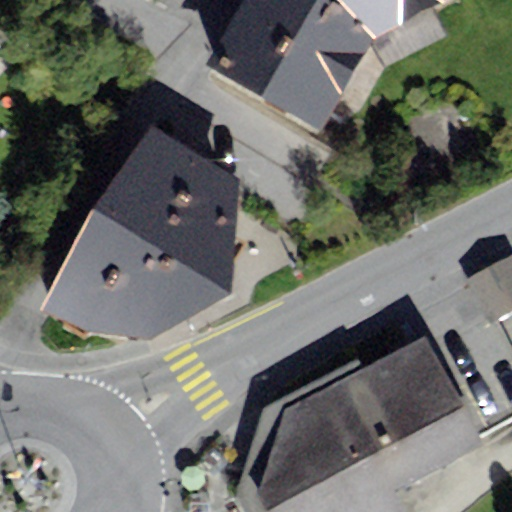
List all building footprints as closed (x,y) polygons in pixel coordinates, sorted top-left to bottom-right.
[(248,0),(210,68),(320,131),(375,39),(446,0),(248,0)] [(153,127),(94,210),(233,292),(234,263),(240,180),(153,127)] [(152,340),(233,292),(94,210),(44,312),(92,332),(152,340)] [(511,312),(511,255),(467,280),(491,324),(511,312)] [(240,497),(248,511),(403,511),(393,491),(482,443),(424,336),(364,372),(358,361),(268,405),(240,497)]
